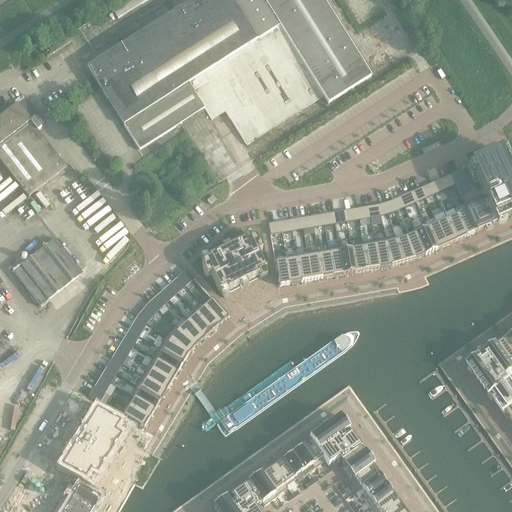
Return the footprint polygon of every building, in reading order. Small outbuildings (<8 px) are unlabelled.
[(195,0),(87,68),(123,126),(188,86),(257,42),(229,0),(195,0)] [(188,86),(202,108),(210,122),(224,114),(243,145),(320,97),(258,0),(229,0),(257,42),(188,86)] [(258,0),(320,97),(324,104),(366,77),(317,0),(258,0)] [(56,52),(52,46),(51,45),(42,51),(47,58),(56,52)] [(188,86),(123,126),(138,149),(202,108),(188,86)] [(0,161),(28,198),(66,168),(38,131),(41,129),(34,120),(31,122),(17,105),(0,118),(0,161)] [(500,153),(450,176),(455,186),(466,212),(476,234),(484,230),(486,234),(493,231),(491,227),(497,224),(499,228),(506,225),(505,221),(511,217),(511,173),(509,174),(504,163),(508,162),(504,153),(500,154),(500,153)] [(450,176),(440,180),(445,191),(455,186),(450,176)] [(440,180),(430,184),(435,195),(445,191),(440,180)] [(430,184),(421,189),(425,200),(435,195),(430,184)] [(421,189),(411,193),(415,204),(425,200),(421,189)] [(411,193),(400,198),(404,209),(415,204),(411,193)] [(213,197),(207,202),(210,206),(216,201),(213,197)] [(400,198),(391,202),(395,213),(404,209),(400,198)] [(391,202),(384,204),(388,215),(395,213),(391,202)] [(384,204),(378,206),(381,217),(388,215),(384,204)] [(378,206),(368,208),(370,219),(381,217),(378,206)] [(368,208),(356,210),(358,221),(370,219),(368,208)] [(356,210),(344,212),(346,223),(358,221),(356,210)] [(454,211),(444,215),(446,218),(445,218),(456,243),(466,238),(456,216),(454,211)] [(344,212),(332,214),(334,225),(346,223),(344,212)] [(466,212),(456,216),(466,238),(476,234),(466,212)] [(332,214),(322,215),(324,227),(334,225),(332,214)] [(322,215),(311,217),(313,229),(324,227),(322,215)] [(311,217),(300,219),(302,231),(313,229),(311,217)] [(445,218),(436,223),(446,247),(456,243),(445,218)] [(300,219),(290,221),(292,233),(302,231),(300,219)] [(425,225),(437,251),(446,247),(436,223),(434,220),(425,224),(425,225)] [(290,221),(279,223),(281,235),(292,233),(290,221)] [(279,223),(269,225),(271,236),(281,235),(279,223)] [(425,225),(414,230),(426,256),(437,251),(425,225)] [(415,234),(405,239),(415,261),(426,256),(414,230),(413,230),(415,234)] [(395,237),(386,240),(391,268),(403,265),(396,242),(395,237)] [(203,263),(202,264),(204,275),(207,278),(211,276),(219,293),(220,293),(227,289),(228,291),(240,285),(241,285),(241,284),(245,282),(246,282),(247,282),(259,276),(258,274),(265,271),(266,270),(257,254),(262,251),(261,247),(254,239),(253,239),(246,242),(245,240),(230,248),(229,248),(229,249),(225,251),(225,250),(224,251),(208,258),(209,260),(203,263)] [(405,239),(396,242),(403,265),(415,261),(405,239)] [(55,240),(13,273),(40,308),(82,275),(55,240)] [(386,240),(374,242),(379,270),(391,268),(386,240)] [(374,242),(362,244),(362,246),(367,272),(379,270),(374,242)] [(350,246),(338,248),(343,277),(355,274),(350,246)] [(351,246),(350,246),(355,274),(367,272),(362,246),(351,248),(351,246)] [(338,248),(328,250),(328,252),(332,278),(343,277),(338,248)] [(317,252),(306,254),(307,256),(311,282),(322,280),(317,252)] [(318,252),(317,252),(322,280),(332,278),(328,252),(318,254),(318,252)] [(307,256),(296,257),(297,260),(296,260),(301,284),(311,282),(307,256)] [(296,260),(286,262),(290,286),(301,284),(296,260)] [(286,262),(275,264),(279,288),(290,286),(286,262)] [(186,271),(178,278),(186,287),(194,280),(186,271)] [(178,278),(169,286),(177,295),(186,287),(178,278)] [(169,286),(161,293),(169,302),(177,295),(169,286)] [(161,293),(150,303),(159,311),(169,302),(161,293)] [(211,299),(203,306),(220,326),(228,319),(211,299)] [(137,318),(134,323),(144,329),(147,325),(158,312),(159,311),(150,303),(149,304),(137,318)] [(201,304),(192,312),(194,314),(211,334),(220,326),(203,306),(201,304)] [(194,314),(186,321),(187,323),(203,341),(211,334),(194,314)] [(134,323),(128,332),(139,338),(144,329),(134,323)] [(187,323),(178,330),(194,349),(195,348),(203,341),(187,323)] [(165,339),(164,341),(189,356),(194,349),(178,330),(175,327),(165,339)] [(128,332),(123,341),(133,347),(139,338),(128,332)] [(497,345),(511,366),(511,345),(508,340),(498,346),(497,345)] [(123,341),(117,351),(127,357),(133,347),(123,341)] [(164,341),(158,350),(183,365),(189,356),(164,341)] [(480,357),(468,366),(490,397),(491,397),(495,402),(504,415),(511,408),(511,383),(508,378),(511,375),(511,366),(497,345),(485,354),(480,357)] [(158,350),(153,359),(177,374),(183,365),(158,350)] [(117,351),(111,360),(122,366),(127,357),(117,351)] [(153,359),(147,369),(172,384),(177,374),(153,359)] [(111,360),(106,369),(116,375),(122,366),(111,360)] [(106,369),(100,378),(110,385),(116,375),(106,369)] [(147,369),(142,378),(166,393),(172,384),(147,369)] [(100,378),(94,388),(105,394),(110,385),(100,378)] [(142,378),(136,387),(160,402),(166,393),(142,378)] [(131,396),(130,397),(134,399),(155,412),(160,402),(136,387),(131,396)] [(94,388),(89,397),(99,403),(105,394),(94,388)] [(134,399),(129,408),(149,421),(155,412),(134,399)] [(125,406),(119,415),(144,430),(149,421),(129,408),(125,406)] [(97,411),(62,469),(90,486),(91,485),(94,487),(99,479),(97,478),(101,471),(105,473),(109,466),(106,464),(113,452),(117,454),(121,447),(117,445),(121,438),(123,440),(128,431),(124,429),(125,428),(97,411)] [(322,430),(309,440),(310,441),(325,463),(328,467),(340,458),(346,466),(341,470),(350,483),(355,479),(372,467),(374,465),(365,452),(363,453),(348,432),(349,431),(346,426),(343,422),(342,420),(324,433),(322,430)] [(310,441),(301,448),(316,469),(325,463),(310,441)] [(301,448),(291,455),(303,472),(306,476),(316,469),(301,448)] [(291,455),(283,461),(296,478),(303,472),(291,455)] [(283,461),(273,468),(287,487),(297,480),(296,478),(283,461)] [(372,467),(355,479),(362,488),(379,476),(372,467)] [(46,468),(40,478),(50,484),(56,474),(46,468)] [(273,468),(262,476),(277,497),(288,489),(287,487),(273,468)] [(217,505),(215,507),(219,511),(256,511),(255,510),(262,504),(265,508),(278,498),(277,497),(262,476),(261,474),(247,484),(249,485),(227,501),(226,499),(221,502),(217,505)] [(379,476),(362,488),(368,497),(385,485),(379,476)] [(40,478),(34,487),(45,493),(50,484),(40,478)] [(368,497),(364,500),(372,511),(393,495),(385,485),(368,497)] [(34,487),(29,496),(39,503),(45,493),(34,487)] [(74,498),(74,499),(94,511),(100,501),(96,499),(94,497),(90,495),(80,489),(78,491),(74,498)] [(393,495),(372,511),(391,511),(400,506),(393,495)] [(29,496),(23,506),(33,511),(39,503),(29,496)] [(74,499),(68,508),(75,511),(93,511),(94,511),(74,499)]
